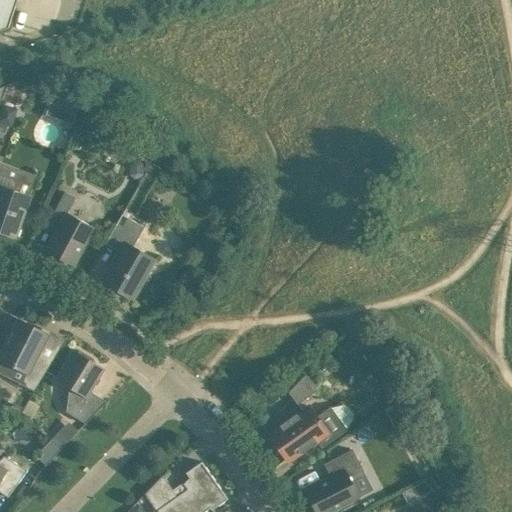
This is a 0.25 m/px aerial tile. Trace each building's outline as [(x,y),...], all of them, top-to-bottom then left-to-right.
[(0,0),(0,29),(8,27),(16,0),(0,0)] [(46,112),(72,121),(79,103),(53,94),(46,112)] [(0,122),(8,125),(12,126),(17,108),(3,104),(0,114),(0,122)] [(14,178),(0,173),(0,229),(15,235),(29,197),(14,191),(17,185),(14,178)] [(65,191),(58,203),(49,221),(59,227),(47,251),(73,265),(93,227),(67,213),(76,197),(65,191)] [(122,214),(115,226),(105,243),(119,251),(102,281),(133,298),(154,259),(133,247),(144,226),(122,214)] [(19,319),(10,336),(0,354),(0,358),(27,372),(23,379),(26,386),(34,390),(52,360),(38,352),(48,333),(19,319)] [(336,342),(346,353),(357,343),(347,332),(336,342)] [(66,411),(85,423),(106,401),(90,391),(103,369),(92,361),(94,359),(79,350),(77,352),(74,350),(57,378),(69,386),(69,391),(72,393),(68,399),(66,411)] [(306,374),(290,391),(289,391),(298,404),(318,390),(306,374)] [(384,395),(389,403),(395,398),(390,391),(384,395)] [(13,402),(7,412),(17,417),(23,407),(13,402)] [(385,409),(391,420),(403,414),(397,402),(385,409)] [(308,405),(269,433),(289,461),(317,441),(321,446),(345,428),(330,408),(317,417),(308,405)] [(51,439),(62,447),(68,440),(57,432),(51,439)] [(352,449),(341,454),(324,463),(330,476),(304,489),(316,511),(329,511),(359,497),(349,478),(363,470),(352,449)] [(0,459),(0,484),(11,491),(27,469),(3,456),(0,459)] [(145,493),(156,510),(157,511),(158,511),(159,511),(158,511),(203,511),(210,507),(212,510),(228,498),(201,461),(185,472),(189,477),(183,483),(187,489),(177,496),(173,490),(174,490),(163,474),(145,493)] [(432,476),(417,484),(423,495),(438,487),(432,476)] [(23,484),(17,493),(23,497),(29,488),(23,484)]
